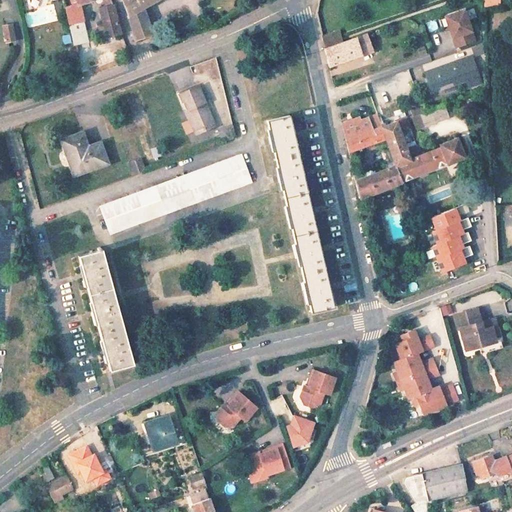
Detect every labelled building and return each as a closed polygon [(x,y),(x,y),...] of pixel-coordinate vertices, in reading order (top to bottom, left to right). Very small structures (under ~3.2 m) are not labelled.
[(143,7),(155,0),(124,0),(136,38),(151,34),(143,7)] [(87,40),(77,3),(66,6),(74,44),(87,40)] [(122,33),(113,6),(101,9),(109,36),(122,33)] [(464,11),(445,17),(456,48),(474,41),(464,11)] [(0,26),(4,44),(15,41),(12,24),(0,26)] [(322,36),(325,48),(343,42),(340,30),(322,36)] [(373,50),(368,32),(357,37),(363,53),(373,50)] [(329,65),(363,53),(357,37),(343,42),(325,48),(329,65)] [(472,59),(426,75),(431,91),(454,83),(455,86),(466,82),(469,89),(482,85),(472,59)] [(400,93),(413,89),(407,70),(394,75),(400,93)] [(179,94),(194,132),(203,128),(204,130),(214,126),(199,87),(179,94)] [(422,105),(410,110),(413,117),(424,112),(422,105)] [(424,112),(413,117),(417,129),(449,117),(444,105),(424,112)] [(329,296),(287,116),(265,122),(307,300),(329,296)] [(349,152),(386,138),(382,126),(376,116),(362,121),(360,118),(343,125),(349,152)] [(407,119),(397,122),(400,133),(411,129),(407,119)] [(386,138),(394,162),(395,165),(409,159),(406,150),(400,133),(397,122),(396,121),(382,126),(386,138)] [(221,141),(234,136),(230,125),(216,129),(221,141)] [(72,175),(105,164),(99,143),(85,147),(81,134),(61,140),(72,175)] [(400,181),(444,163),(445,164),(463,157),(456,137),(438,143),(439,147),(419,155),(409,159),(395,165),(400,181)] [(416,146),(406,150),(409,159),(419,155),(416,146)] [(248,184),(237,156),(99,205),(109,233),(248,184)] [(127,162),(131,175),(143,171),(138,158),(127,162)] [(359,198),(400,181),(395,165),(394,162),(388,163),(390,168),(374,173),(373,171),(371,170),(367,171),(366,174),(362,173),(354,176),(359,198)] [(371,210),(375,228),(380,227),(376,209),(371,210)] [(96,248),(77,254),(109,369),(132,362),(100,247),(99,248),(98,246),(96,247),(96,248)] [(447,304),(438,306),(440,314),(449,311),(447,304)] [(479,306),(452,314),(456,328),(458,328),(464,349),(478,345),(485,343),(485,341),(499,337),(495,324),(491,325),(489,318),(483,320),(479,306)] [(437,385),(430,388),(426,378),(438,374),(432,358),(420,362),(416,352),(433,345),(430,337),(418,342),(417,339),(413,329),(400,334),(402,340),(394,343),(397,350),(400,358),(395,360),(391,362),(394,370),(402,389),(405,398),(409,397),(413,395),(417,404),(421,413),(457,399),(451,384),(443,387),(443,388),(439,389),(437,385)] [(501,346),(499,337),(485,341),(485,343),(478,345),(480,352),(501,346)] [(310,367),(304,384),(302,383),(298,393),(302,402),(309,405),(317,401),(321,391),(325,392),(331,375),(310,367)] [(402,389),(394,370),(390,372),(397,391),(402,389)] [(223,402),(215,411),(215,420),(220,424),(230,424),(238,415),(242,419),(253,406),(237,391),(225,404),(223,402)] [(268,402),(276,415),(289,408),(281,394),(268,402)] [(413,395),(409,397),(412,406),(417,404),(413,395)] [(175,441),(165,414),(143,422),(153,449),(175,441)] [(288,423),(285,424),(291,443),(305,440),(311,421),(292,414),(288,423)] [(268,449),(259,453),(258,450),(244,454),(250,470),(253,469),(256,479),(265,476),(264,473),(287,465),(279,442),(267,447),(268,449)] [(480,481),(498,475),(499,478),(511,474),(510,472),(511,470),(511,454),(505,457),(504,456),(493,459),(492,457),(474,462),(480,481)] [(54,480),(48,467),(40,470),(47,484),(54,480)] [(469,493),(462,467),(406,482),(404,483),(403,487),(417,507),(469,493)] [(248,471),(251,480),(256,479),(253,469),(250,470),(248,471)] [(202,476),(189,481),(193,492),(206,488),(202,476)] [(52,500),(61,495),(72,491),(66,479),(46,488),(52,500)] [(150,498),(159,495),(158,489),(148,492),(150,498)] [(213,511),(208,497),(191,504),(193,511),(213,511)]
